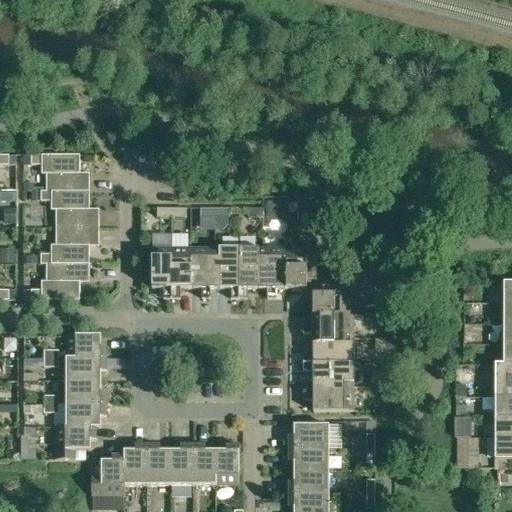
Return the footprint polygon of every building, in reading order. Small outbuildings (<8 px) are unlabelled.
[(0,167),(9,167),(9,157),(0,157),(0,167)] [(40,193),(40,197),(89,197),(89,181),(76,181),(76,176),(80,176),(80,158),(31,158),(31,168),(46,168),(46,193),(40,193)] [(0,203),(16,204),(16,196),(0,195),(0,203)] [(89,197),(40,197),(40,204),(56,204),(56,230),(99,230),(99,217),(86,217),(86,213),(89,213),(89,197)] [(287,222),(287,204),(268,204),(268,222),(287,222)] [(172,210),(157,210),(157,219),(171,219),(172,210)] [(172,210),(171,219),(186,219),(186,210),(172,210)] [(215,219),(215,210),(200,210),(200,219),(215,219)] [(215,210),(215,219),(230,219),(230,210),(215,210)] [(248,219),(263,219),(263,210),(248,210),(248,219)] [(40,256),(40,263),(89,263),(89,247),(86,248),(86,243),(99,243),(99,230),(56,230),(56,256),(40,256)] [(0,264),(14,264),(14,250),(0,251),(0,264)] [(163,301),(172,301),(172,250),(152,250),(151,291),(163,291),(163,301)] [(191,250),(172,250),(172,301),(180,301),(180,291),(191,291),(191,250)] [(191,250),(191,291),(201,291),(201,301),(210,301),(210,291),(220,291),(220,270),(210,270),(210,250),(191,250)] [(238,250),(210,250),(210,270),(220,270),(220,291),(230,291),(230,301),(239,301),(238,250)] [(247,291),(258,291),(258,270),(267,270),(267,250),(238,250),(239,301),(247,301),(247,291)] [(287,250),(267,250),(267,270),(258,270),(258,291),(267,291),(267,301),(276,301),(276,291),(287,291),(287,250)] [(287,250),(287,291),(307,291),(307,281),(316,281),(316,250),(287,250)] [(89,279),(89,263),(40,263),(40,266),(46,267),(46,292),(30,292),(31,302),(79,302),(79,284),(76,284),(76,279),(89,279)] [(328,296),(312,296),(312,316),(353,316),(353,288),(364,288),(364,275),(338,275),(338,287),(328,287),(328,296)] [(503,306),(511,305),(511,284),(503,284),(503,306)] [(0,302),(16,302),(16,292),(0,292),(0,302)] [(511,305),(503,306),(503,327),(511,326),(511,305)] [(353,336),(353,316),(312,316),(312,327),(303,327),(303,336),(313,336),(313,346),(333,346),(333,336),(353,336)] [(385,326),(385,339),(393,339),(393,326),(385,326)] [(511,346),(511,326),(503,327),(503,347),(511,346)] [(303,365),(353,365),(353,336),(333,336),(333,346),(313,346),(313,357),(303,357),(303,365)] [(101,337),(66,337),(66,364),(106,363),(106,348),(100,348),(100,347),(99,347),(100,348),(96,348),(96,338),(101,338),(101,337)] [(393,355),(393,339),(385,339),(385,355),(393,355)] [(495,366),(495,367),(511,366),(511,346),(503,347),(503,366),(495,366)] [(44,361),(59,361),(59,352),(44,352),(44,361)] [(44,361),(44,369),(59,370),(59,361),(44,361)] [(106,363),(66,364),(66,384),(95,384),(95,374),(106,374),(106,363)] [(313,374),(313,385),(333,385),(333,394),(353,394),(353,365),(303,365),(303,374),(313,374)] [(511,366),(495,367),(495,400),(511,399),(511,366)] [(384,376),(384,390),(393,390),(393,376),(384,376)] [(95,384),(66,384),(66,407),(106,407),(106,394),(95,394),(95,384)] [(353,414),(353,394),(333,394),(333,385),(313,385),(313,394),(302,394),(302,403),(313,403),(313,414),(353,414)] [(465,398),(465,386),(456,386),(455,397),(465,398)] [(393,404),(393,390),(384,390),(384,404),(393,404)] [(44,398),(44,407),(58,407),(58,399),(44,398)] [(511,399),(495,400),(495,420),(511,420),(511,399)] [(58,407),(44,407),(43,416),(58,416),(58,407)] [(106,407),(66,407),(66,429),(96,429),(96,420),(106,420),(106,407)] [(511,420),(495,420),(495,441),(511,440),(511,420)] [(288,451),(329,451),(328,428),(293,428),(293,429),(298,429),(298,438),(288,438),(288,451)] [(96,429),(66,429),(55,429),(55,463),(75,463),(75,453),(86,453),(86,443),(96,443),(96,429)] [(465,431),(458,431),(458,440),(469,440),(469,435),(465,431)] [(366,436),(366,451),(374,451),(374,436),(366,436)] [(511,462),(511,440),(495,441),(495,462),(511,462)] [(146,488),(147,448),(134,448),(134,458),(125,458),(125,453),(124,453),(124,499),(125,499),(125,488),(146,488)] [(146,488),(169,489),(170,453),(169,453),(169,458),(159,458),(159,448),(147,448),(146,488)] [(170,453),(169,489),(192,489),(193,448),(179,448),(179,458),(170,458),(170,453)] [(192,489),(215,489),(216,458),(206,458),(206,448),(193,448),(192,489)] [(225,458),(216,458),(215,489),(239,489),(239,448),(226,448),(225,458)] [(329,451),(288,451),(288,464),(298,464),(298,473),(293,473),(293,474),(329,474),(329,451)] [(366,465),(374,465),(374,451),(366,451),(366,465)] [(102,463),(101,463),(101,479),(91,479),(91,499),(104,499),(104,510),(123,511),(123,499),(124,499),(124,453),(123,458),(111,458),(111,469),(102,468),(102,463)] [(329,474),(293,474),(293,475),(298,475),(298,484),(288,484),(288,497),(329,497),(329,474)] [(374,497),(374,483),(366,483),(366,497),(374,497)] [(328,511),(329,497),(288,497),(288,510),(298,510),(297,511),(328,511)] [(374,511),(374,497),(366,497),(366,511),(374,511)]
